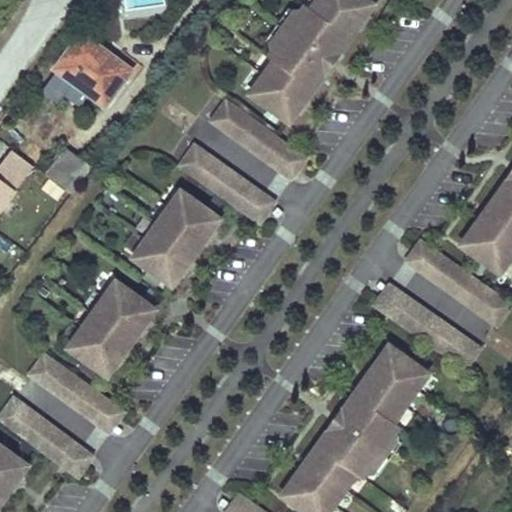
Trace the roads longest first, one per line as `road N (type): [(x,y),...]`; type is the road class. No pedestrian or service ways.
road 1 (residential): [(452,0),(81,511)]
road 2 (residential): [(187,511),(511,54)]
